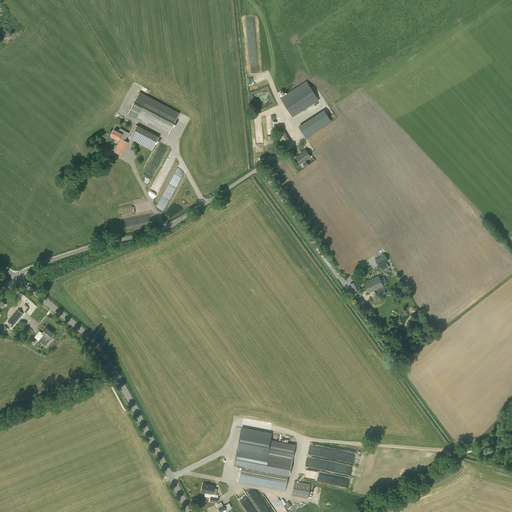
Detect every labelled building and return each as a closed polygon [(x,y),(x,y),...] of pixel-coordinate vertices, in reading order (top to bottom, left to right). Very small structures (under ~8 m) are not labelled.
[(288,111),(314,94),(306,81),(280,98),(288,111)] [(330,94),(332,99),(340,95),(337,90),(330,94)] [(146,123),(147,122),(169,133),(179,113),(139,92),(128,114),(146,123)] [(319,126),(329,119),(324,110),(313,117),(319,126)] [(151,150),(158,136),(136,124),(129,138),(151,150)] [(283,132),(281,127),(276,130),(279,134),(276,136),(283,147),(291,143),(284,131),(283,132)] [(121,155),(125,146),(127,142),(124,141),(127,137),(114,130),(112,133),(110,136),(112,137),(118,140),(119,138),(121,139),(115,151),(121,155)] [(305,162),(304,161),(310,157),(305,150),(301,152),(301,153),(295,158),(299,164),(302,162),(303,164),(304,167),(308,165),(306,162),(305,162)] [(172,185),(172,187),(177,188),(179,181),(172,179),(170,185),(172,185)] [(145,205),(123,209),(124,215),(136,213),(137,215),(146,213),(145,205)] [(384,255),(376,258),(379,264),(387,260),(384,255)] [(381,271),(388,267),(386,263),(379,266),(381,271)] [(384,283),(382,278),(380,279),(378,276),(363,283),(368,293),(383,287),(383,286),(384,285),(383,283),(384,283)] [(353,292),(360,289),(357,281),(350,284),(353,292)] [(361,307),(365,304),(362,298),(357,301),(361,307)] [(22,313),(18,310),(7,322),(12,326),(18,320),(17,319),(22,313)] [(53,333),(46,327),(42,333),(39,331),(34,337),(45,346),(49,341),(48,340),(48,339),(49,339),(53,333)] [(241,428),(234,465),(242,467),(239,481),(285,490),(288,475),(289,476),(292,459),(295,445),(270,440),(271,434),(241,428)] [(352,467),(323,463),(322,470),(327,471),(326,471),(350,475),(352,467)] [(292,492),(291,495),(307,498),(308,495),(310,484),(294,481),(292,492)] [(203,483),(201,492),(205,493),(216,495),(217,489),(213,488),(214,486),(208,484),(206,484),(203,483)]
